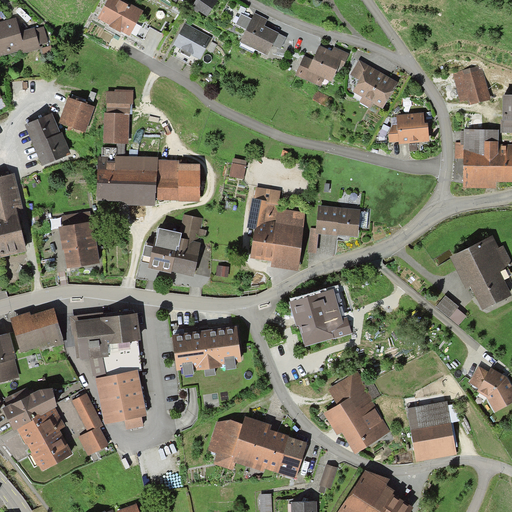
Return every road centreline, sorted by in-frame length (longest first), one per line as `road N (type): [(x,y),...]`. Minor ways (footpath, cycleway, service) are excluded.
road 1 (residential): [(124,49),(216,110),(285,139),(412,168),(444,166)]
road 2 (residential): [(238,299),(295,417),(318,438),(386,470),(484,463)]
road 3 (unclassified): [(0,307),(64,291),(238,299)]
road 4 (unclassified): [(238,299),(387,244),(440,209)]
road 5 (residential): [(245,0),(414,66)]
